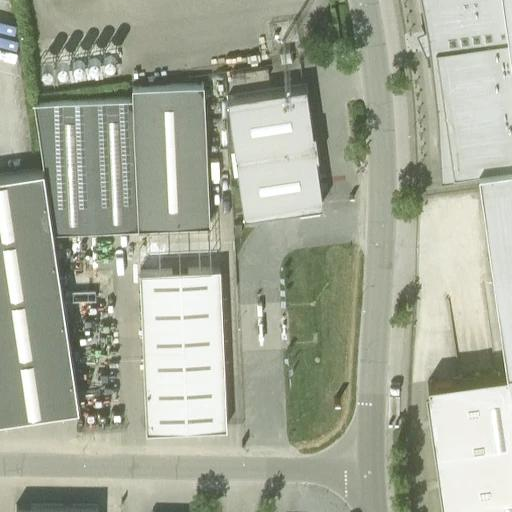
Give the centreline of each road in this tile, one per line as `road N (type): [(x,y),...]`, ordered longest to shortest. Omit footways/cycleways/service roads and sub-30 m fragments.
road 1 (tertiary): [(372,470),(380,129),(362,0)]
road 2 (unclassified): [(372,470),(0,465)]
